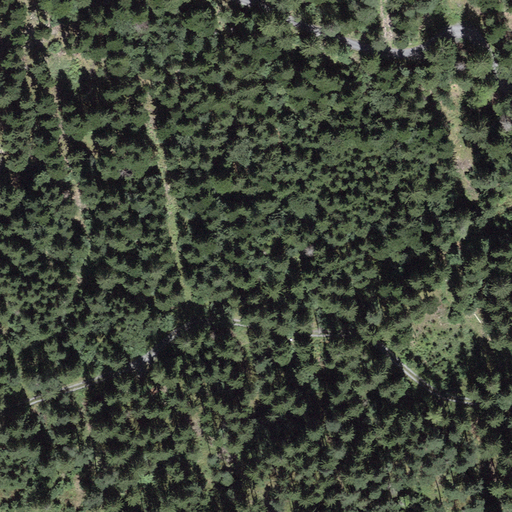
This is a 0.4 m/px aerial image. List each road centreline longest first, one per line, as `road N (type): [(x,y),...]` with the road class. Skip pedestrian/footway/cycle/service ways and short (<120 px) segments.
road 1 (track): [(0,438),(282,416),(511,423)]
road 2 (unclassified): [(244,0),(388,54),(421,49),(454,28),(470,32),(511,95)]
